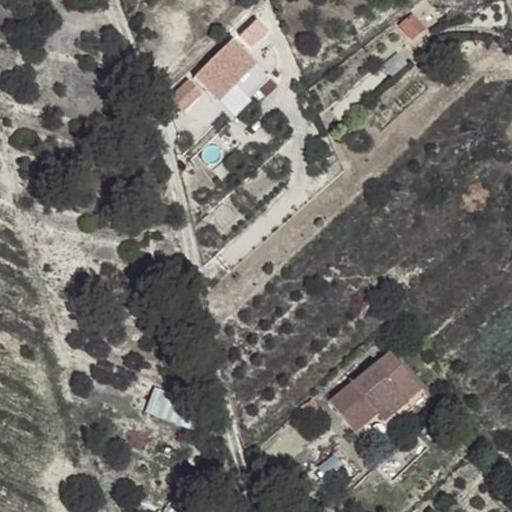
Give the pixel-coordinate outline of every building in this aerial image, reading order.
[(409,15),(398,26),(408,36),(419,25),(409,15)] [(228,36),(191,73),(209,92),(226,76),(231,81),(253,59),(228,36)] [(226,76),(209,92),(213,97),(231,81),(226,76)] [(177,113),(200,92),(186,78),(163,99),(177,113)] [(375,347),(317,403),(344,431),(365,413),(371,420),(410,384),(375,347)] [(199,408),(154,390),(145,414),(191,431),(194,420),(199,408)] [(212,413),(199,408),(194,420),(207,425),(212,413)] [(406,431),(368,466),(383,482),(421,446),(406,431)]
